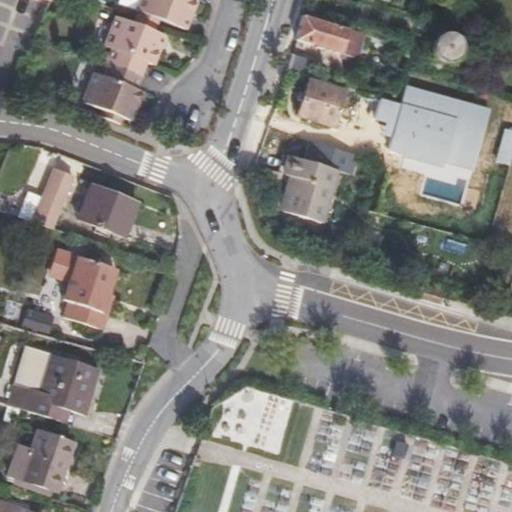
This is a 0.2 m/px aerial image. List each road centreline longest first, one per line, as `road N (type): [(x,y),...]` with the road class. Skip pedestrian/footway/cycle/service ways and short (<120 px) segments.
road 1 (residential): [(511,360),(244,287)]
road 2 (residential): [(244,287),(212,359),(142,440),(112,511)]
road 3 (residential): [(0,122),(27,124),(196,187)]
road 4 (residential): [(274,0),(232,142),(196,187)]
